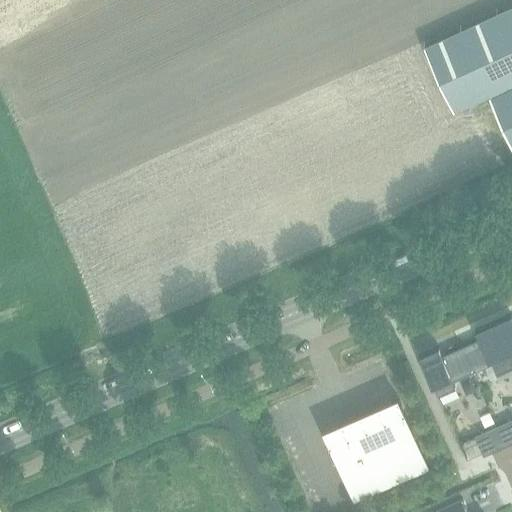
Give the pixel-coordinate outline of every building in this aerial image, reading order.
[(453,108),(490,91),(511,80),(511,2),(423,43),(453,108)] [(511,84),(491,94),(489,95),(511,145),(511,84)] [(511,319),(509,313),(493,321),(511,363),(511,361),(511,319)] [(511,366),(511,363),(493,321),(476,328),(480,336),(460,345),(472,371),(491,362),(496,373),(511,366)] [(472,371),(460,345),(441,354),(437,346),(419,354),(438,395),(455,387),(452,379),(472,371)] [(327,439),(354,499),(428,466),(397,395),(378,417),(327,439)] [(511,417),(496,425),(505,445),(511,441),(511,417)] [(496,425),(474,434),(483,454),(505,445),(496,425)] [(468,511),(462,496),(427,511),(468,511)]
